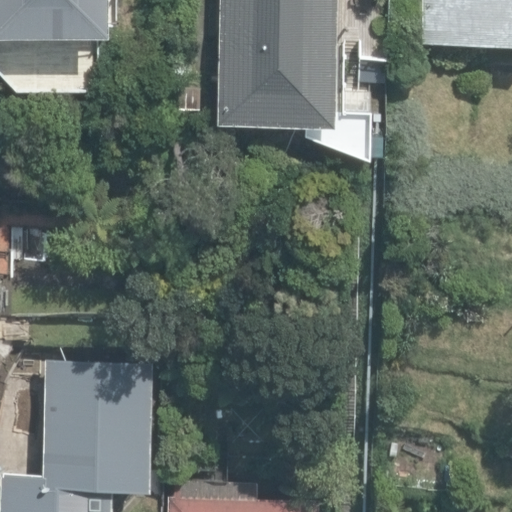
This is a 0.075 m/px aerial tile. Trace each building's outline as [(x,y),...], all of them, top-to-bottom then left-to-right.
[(0,0),(0,31),(108,32),(108,0),(0,0)] [(219,0),(217,118),(335,121),(337,0),(219,0)] [(511,0),(422,0),(423,40),(511,38),(511,0)] [(5,338),(29,339),(30,318),(6,317),(5,338)] [(110,511),(111,484),(150,485),(153,355),(46,353),(43,469),(1,468),(0,511),(110,511)] [(166,511),(318,511),(319,498),(256,496),(257,480),(174,478),(174,494),(167,494),(166,511)]
